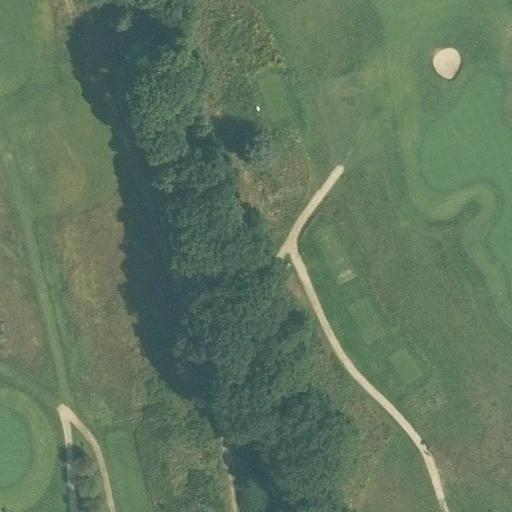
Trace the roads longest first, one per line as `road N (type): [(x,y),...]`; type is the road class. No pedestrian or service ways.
road 1 (track): [(236,511),(209,387),(67,0)]
road 2 (unclassified): [(307,511),(136,0)]
road 3 (track): [(110,511),(95,447),(62,401),(6,147)]
road 4 (track): [(282,257),(294,258),(351,372),(426,455),(443,511)]
road 5 (track): [(238,305),(286,252),(339,164)]
road 6 (track): [(0,373),(60,415),(74,511)]
